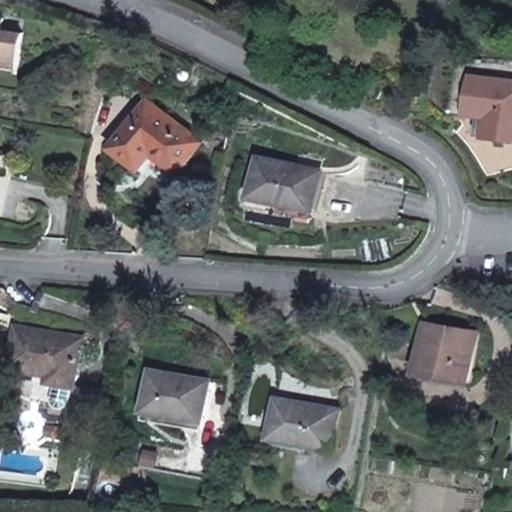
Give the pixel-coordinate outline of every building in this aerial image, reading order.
[(0,61),(22,64),(27,34),(5,31),(0,29),(0,61)] [(0,61),(0,68),(21,72),(22,64),(0,61)] [(378,98),(389,80),(372,72),(362,90),(378,98)] [(468,112),(480,114),(487,115),(484,136),(511,139),(511,80),(473,75),(468,112)] [(203,140),(147,99),(111,149),(143,171),(154,156),(179,173),(203,140)] [(487,115),(480,114),(477,135),(484,136),(487,115)] [(254,196),(280,201),(317,208),(324,170),(261,158),(254,196)] [(315,219),(317,208),(280,201),(278,211),(315,219)] [(472,382),(479,341),(457,337),(458,330),(428,325),(420,373),(472,382)] [(10,370),(49,376),(48,383),(79,388),(87,338),(17,327),(10,370)] [(457,337),(479,341),(480,334),(458,330),(457,337)] [(212,380),(151,370),(145,412),(205,422),(212,380)] [(342,408),(277,396),(268,439),(335,451),(342,408)]
